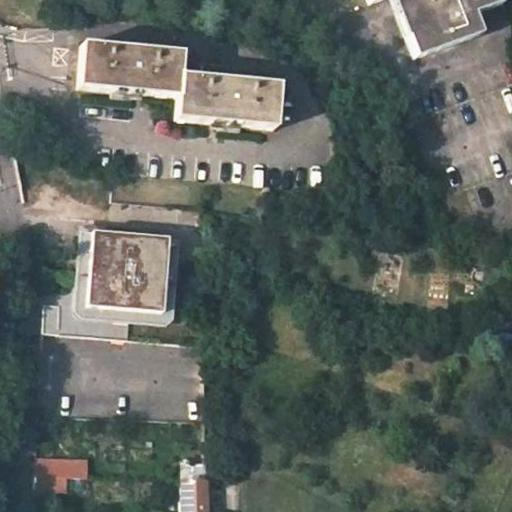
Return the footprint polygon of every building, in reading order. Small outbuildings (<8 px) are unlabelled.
[(362,0),(366,10),(387,3),(411,66),(471,45),(462,23),(502,8),(498,0),(362,0)] [(276,129),(281,84),(180,75),(182,54),(82,45),(78,89),(177,99),(175,121),(276,129)] [(203,180),(113,172),(110,199),(200,207),(203,180)] [(90,231),(77,229),(71,306),(83,307),(90,231)] [(165,238),(90,231),(83,307),(71,306),(40,304),(41,310),(40,331),(204,346),(203,317),(170,314),(158,313),(165,238)] [(158,313),(170,314),(176,239),(165,238),(158,313)] [(83,464),(34,462),(33,477),(82,478),(83,464)] [(180,479),(179,511),(205,511),(205,477),(179,476),(180,479)] [(82,481),(82,478),(33,477),(32,492),(79,493),(80,481),(82,481)]
